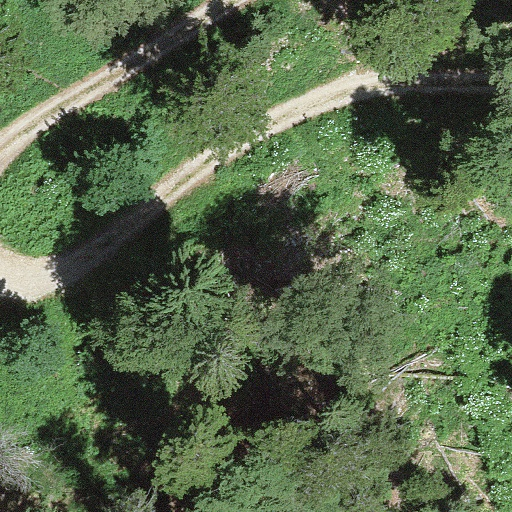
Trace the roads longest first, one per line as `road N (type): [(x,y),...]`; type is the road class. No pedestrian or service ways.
road 1 (track): [(0,286),(28,296),(67,285),(151,220),(320,121),(511,91)]
road 2 (track): [(244,0),(32,139),(0,173)]
